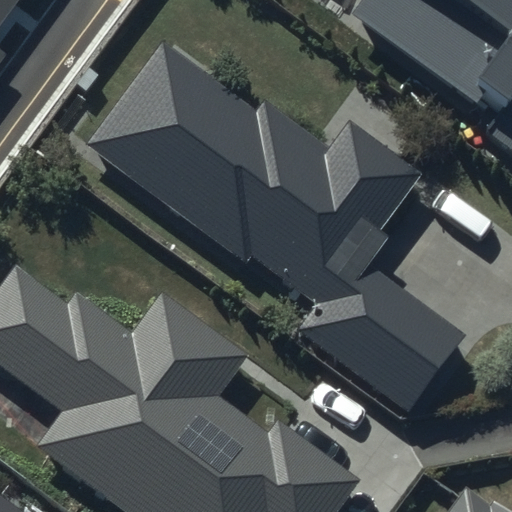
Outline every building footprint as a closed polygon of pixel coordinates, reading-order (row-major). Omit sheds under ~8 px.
[(511,0),(375,0),(349,35),(465,121),(471,113),(501,135),(488,152),(511,170),(511,0)] [(162,53),(83,157),(242,277),(249,268),(313,317),(292,344),(405,430),(464,352),(367,279),(386,254),(376,247),(419,191),(350,139),(331,165),(265,116),(258,125),(162,53)] [(245,370),(157,306),(127,347),(73,307),(66,317),(12,277),(0,294),(0,384),(56,426),(31,461),(100,511),(342,511),(356,494),(274,433),(264,446),(215,410),(245,370)] [(0,511),(24,511),(0,494),(0,511)] [(475,511),(460,501),(452,511),(475,511)]
